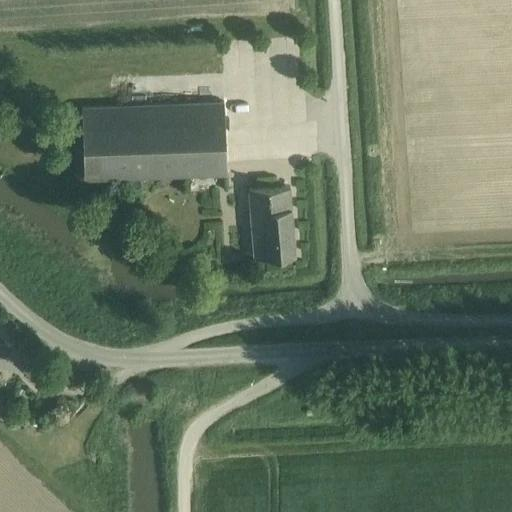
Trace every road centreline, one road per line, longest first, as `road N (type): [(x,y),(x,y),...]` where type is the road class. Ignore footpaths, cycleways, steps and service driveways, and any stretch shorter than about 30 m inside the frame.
road 1 (unclassified): [(351,316),(332,0)]
road 2 (unclassified): [(146,361),(235,326),(351,316)]
road 3 (unclassified): [(324,350),(511,341)]
road 4 (unclassified): [(324,350),(146,361)]
road 5 (unclassified): [(146,361),(92,354),(49,336),(0,294)]
road 6 (unclassified): [(351,316),(511,321)]
